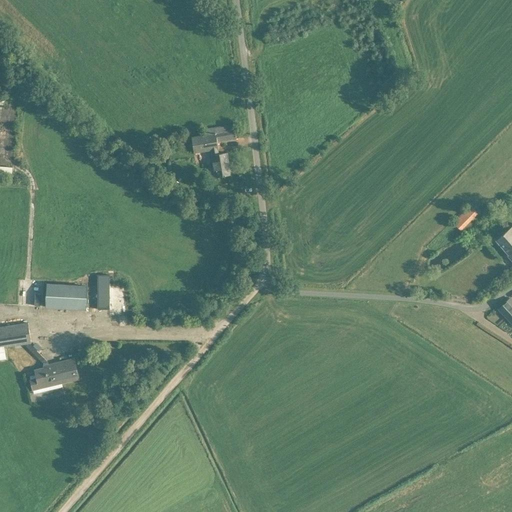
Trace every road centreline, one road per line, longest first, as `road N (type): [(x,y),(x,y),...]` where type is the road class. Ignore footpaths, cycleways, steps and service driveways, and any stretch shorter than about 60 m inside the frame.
road 1 (unclassified): [(265,268),(235,0)]
road 2 (unclassified): [(265,268),(290,291),(468,309),(511,289)]
road 3 (track): [(61,511),(217,333)]
